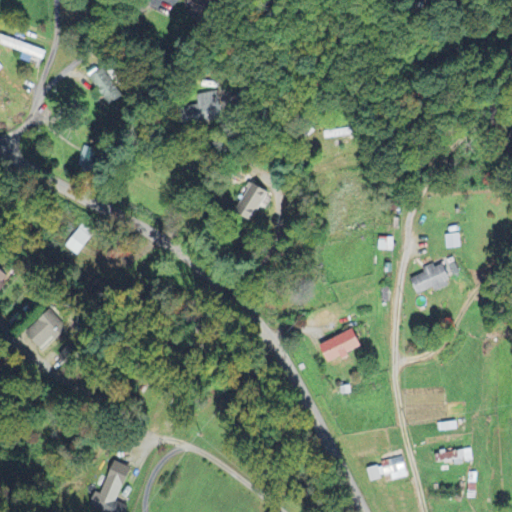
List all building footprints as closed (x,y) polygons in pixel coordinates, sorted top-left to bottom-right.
[(201,26),(221,12),(212,0),(189,0),(197,11),(192,14),(201,26)] [(46,52),(12,40),(9,48),(25,54),(23,61),(41,67),(46,52)] [(123,99),(100,64),(87,73),(110,107),(123,99)] [(257,222),(268,189),(251,183),(240,217),(257,222)] [(95,234),(83,226),(66,247),(78,256),(95,234)] [(446,250),(462,249),(460,234),(445,236),(446,250)] [(394,251),(395,239),(381,238),(380,251),(394,251)] [(413,280),(420,296),(436,289),(438,292),(452,287),(451,282),(462,277),(456,262),(437,270),(435,265),(424,269),(426,274),(413,280)] [(0,289),(10,279),(0,269),(0,289)] [(365,348),(356,330),(323,346),(331,364),(365,348)] [(456,462),(457,465),(475,461),(473,448),(443,455),(445,464),(456,462)] [(408,474),(405,458),(382,463),(383,467),(368,470),(370,481),(408,474)] [(97,500),(114,509),(134,470),(117,461),(97,500)] [(477,481),(481,481),(481,473),(469,473),(470,497),(477,496),(477,481)]
